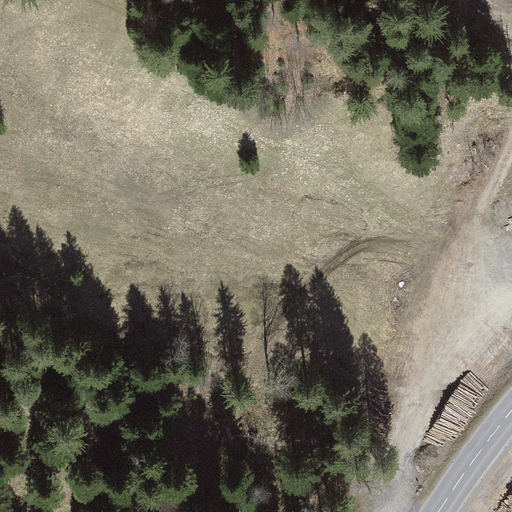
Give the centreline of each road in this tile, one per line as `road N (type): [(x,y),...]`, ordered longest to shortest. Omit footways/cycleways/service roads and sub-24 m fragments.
road 1 (track): [(168,511),(205,473),(255,358),(291,306),(365,240),(424,232),(511,271)]
road 2 (secondary): [(511,411),(437,511)]
